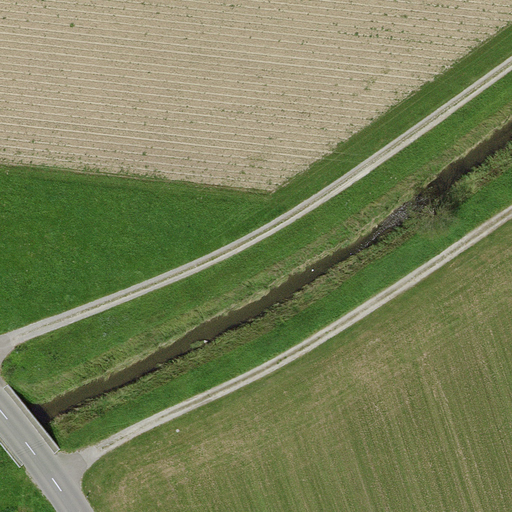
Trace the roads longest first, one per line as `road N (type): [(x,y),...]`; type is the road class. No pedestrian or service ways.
road 1 (track): [(0,347),(284,224),(511,68)]
road 2 (track): [(57,481),(114,442),(261,373),(511,215)]
road 3 (tertiary): [(0,406),(76,511)]
